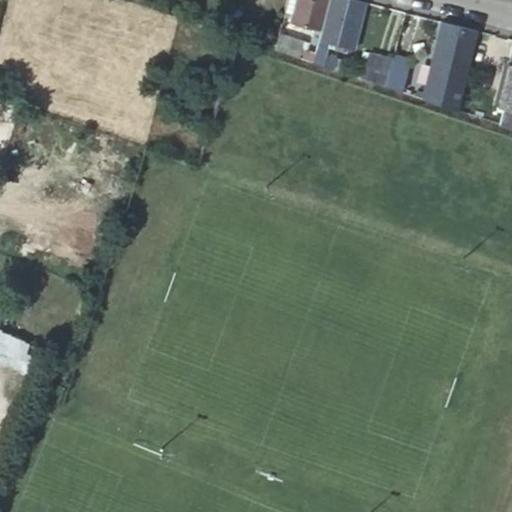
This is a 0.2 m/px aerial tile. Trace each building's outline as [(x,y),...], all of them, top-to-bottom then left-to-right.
[(292,13),(295,0),(287,0),(285,12),(292,13)] [(322,29),(328,0),(295,0),(292,13),(291,21),(322,29)] [(354,48),(365,3),(353,0),(328,0),(322,29),(315,51),(312,62),(333,68),(336,59),(324,55),(328,42),(354,48)] [(476,31),(440,22),(424,99),(456,110),(476,31)] [(274,49),(312,62),(315,51),(307,49),(309,42),(279,34),(274,49)] [(361,78),(385,86),(389,73),(392,59),(368,53),(365,66),(361,78)] [(389,73),(385,86),(402,92),(410,59),(394,54),(392,59),(389,73)] [(511,62),(507,62),(496,105),(502,107),(497,124),(511,128),(511,62)]
